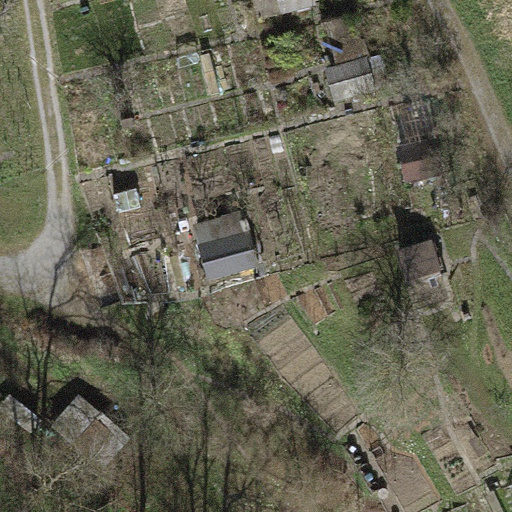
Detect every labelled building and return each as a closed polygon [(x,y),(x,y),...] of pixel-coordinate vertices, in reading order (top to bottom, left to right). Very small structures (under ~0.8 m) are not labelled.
[(255,0),(259,17),(312,8),(310,0),(255,0)] [(320,68),(327,100),(373,90),(366,58),(320,68)] [(394,144),(400,182),(439,175),(433,138),(394,144)] [(123,227),(129,247),(158,238),(152,218),(123,227)] [(427,237),(393,249),(403,277),(438,265),(427,237)] [(438,272),(402,283),(409,308),(445,297),(438,272)]
